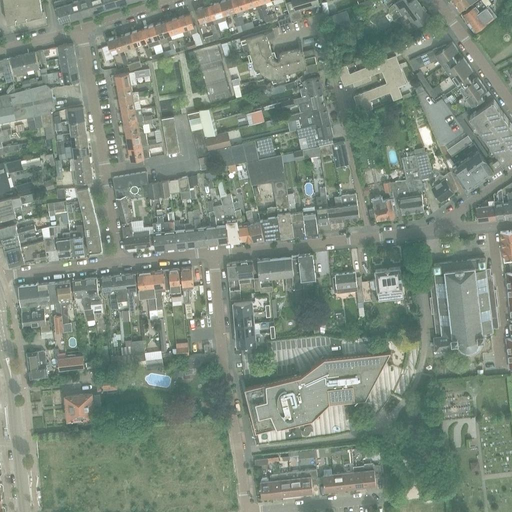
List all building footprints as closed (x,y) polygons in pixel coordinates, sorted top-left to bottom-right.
[(4,0),(8,23),(42,14),(40,0),(4,0)] [(66,0),(57,0),(54,1),(60,22),(72,18),(67,3),(66,0)] [(66,0),(67,3),(72,18),(83,15),(78,0),(77,0),(73,1),(72,0),(66,0)] [(78,0),(83,15),(95,11),(91,0),(78,0)] [(91,0),(95,11),(106,8),(103,0),(91,0)] [(236,11),(232,0),(223,0),(220,1),(224,14),(236,11)] [(247,7),(245,0),(232,0),(236,11),(237,16),(234,17),(235,21),(243,19),(241,15),(245,14),(243,8),(247,7)] [(259,3),(258,0),(245,0),(247,7),(249,12),(257,9),(261,8),(259,3)] [(268,0),(258,0),(259,3),(261,8),(257,9),(259,14),(266,11),(265,7),(267,7),(265,1),(268,0)] [(292,0),(296,10),(289,12),(289,14),(292,22),(303,19),(300,9),(319,4),(317,0),(292,0)] [(370,0),(368,0),(363,3),(356,5),(353,6),(357,14),(374,7),(370,0)] [(406,0),(398,0),(394,3),(402,15),(405,12),(417,28),(430,18),(417,0),(411,0),(408,2),(406,0)] [(455,0),(453,2),(460,11),(474,0),(455,0)] [(475,5),(470,8),(462,14),(468,23),(476,17),(475,15),(488,5),(491,3),(488,0),(479,0),(474,4),(475,5)] [(226,20),(224,14),(220,1),(208,5),(214,24),(210,25),(212,29),(219,27),(218,22),(226,20)] [(214,24),(208,5),(196,9),(200,22),(205,21),(207,26),(210,25),(214,24)] [(496,16),(488,5),(475,15),(476,17),(468,23),(475,32),(496,16)] [(346,11),(328,18),(332,30),(351,24),(346,11)] [(194,26),(190,13),(178,17),(182,30),(189,28),(191,34),(197,32),(195,25),(194,26)] [(292,22),(289,14),(284,16),(285,18),(278,21),(279,26),(292,22)] [(182,30),(178,17),(166,21),(170,34),(182,30)] [(172,39),(170,34),(166,21),(155,24),(159,38),(166,35),(168,41),(169,41),(168,40),(172,39)] [(159,38),(155,24),(143,28),(147,41),(149,47),(160,43),(158,38),(159,38)] [(221,31),(219,27),(212,29),(213,34),(207,36),(209,42),(219,38),(217,32),(221,31)] [(147,41),(143,28),(131,32),(135,45),(147,41)] [(135,45),(131,32),(119,36),(123,49),(135,45)] [(266,32),(265,33),(241,40),(242,44),(244,51),(249,50),(251,53),(253,61),(255,69),(254,69),(257,78),(262,76),(260,72),(270,79),(274,78),(275,82),(286,79),(285,73),(303,69),(304,74),(309,73),(318,71),(313,49),(303,51),(303,52),(301,52),(300,49),(300,48),(299,48),(280,53),(279,53),(281,60),(278,60),(274,58),(272,54),(268,38),(275,36),(273,33),(267,35),(266,32)] [(123,49),(119,36),(107,40),(109,45),(102,47),(106,60),(113,58),(112,53),(123,49)] [(458,49),(452,41),(447,45),(446,44),(432,50),(436,60),(439,59),(443,65),(455,57),(452,54),(458,49)] [(73,43),(58,46),(60,58),(75,55),(73,43)] [(46,62),(43,49),(38,51),(41,63),(46,62)] [(389,82),(374,88),(378,96),(390,92),(393,100),(402,97),(398,86),(406,83),(399,65),(396,55),(387,59),(384,50),(363,58),(366,67),(358,70),(363,83),(371,79),(370,75),(382,71),(385,79),(388,78),(389,82)] [(436,60),(432,50),(426,52),(431,62),(436,60)] [(39,66),(35,51),(23,54),(27,69),(39,66)] [(163,52),(151,56),(153,60),(164,56),(163,52)] [(431,62),(426,52),(421,55),(425,65),(431,62)] [(27,69),(23,54),(11,57),(15,76),(28,73),(27,69)] [(77,68),(75,55),(60,58),(62,71),(77,68)] [(425,65),(421,55),(415,57),(419,67),(425,65)] [(457,60),(455,57),(443,65),(450,75),(468,63),(463,56),(457,60)] [(419,67),(415,57),(410,60),(414,69),(419,67)] [(11,75),(7,58),(3,59),(6,70),(4,71),(6,82),(12,80),(11,75)] [(128,64),(130,70),(141,66),(140,60),(128,64)] [(472,70),(468,63),(450,75),(458,85),(469,77),(467,74),(472,70)] [(342,80),(344,85),(353,82),(354,86),(363,83),(358,70),(350,73),(346,65),(337,68),(342,80)] [(80,80),(77,68),(62,71),(64,77),(60,77),(61,83),(80,80)] [(117,87),(131,84),(137,83),(135,75),(143,74),(142,70),(134,71),(129,72),(115,74),(117,87)] [(420,71),(417,73),(422,80),(425,78),(420,71)] [(320,76),(310,79),(306,79),(303,82),(304,87),(300,88),(302,97),(323,91),(320,76)] [(471,81),(469,77),(458,85),(465,95),(482,83),(477,77),(471,81)] [(430,85),(425,78),(422,80),(427,88),(430,85)] [(15,91),(12,80),(6,82),(7,83),(2,89),(3,94),(15,91)] [(294,81),(285,84),(286,90),(296,87),(294,81)] [(487,90),(482,83),(465,95),(472,106),(485,97),(484,96),(483,97),(481,94),(487,90)] [(15,91),(3,94),(0,94),(0,121),(41,114),(51,112),(52,112),(55,110),(51,87),(46,84),(15,91)] [(133,93),(131,84),(117,87),(120,99),(139,95),(139,99),(144,98),(143,91),(133,93)] [(374,88),(353,96),(357,105),(361,103),(364,112),(373,108),(370,100),(378,96),(374,88)] [(432,88),(429,91),(434,97),(437,95),(432,88)] [(326,106),(323,91),(302,97),(281,102),(282,108),(300,104),(302,112),(326,106)] [(141,108),(139,99),(139,95),(120,99),(122,111),(135,109),(141,108)] [(452,104),(447,97),(444,99),(449,107),(452,104)] [(493,98),(485,104),(469,115),(473,121),(476,119),(500,153),(493,158),(491,158),(463,119),(463,117),(471,112),(468,109),(456,117),(479,149),(480,150),(479,150),(485,159),(486,158),(488,162),(494,170),(511,157),(511,124),(504,114),(504,113),(503,113),(499,107),(499,106),(498,106),(493,98)] [(457,112),(452,104),(449,107),(454,114),(457,112)] [(83,106),(73,108),(68,108),(70,121),(85,119),(83,106)] [(330,121),(326,106),(302,112),(287,116),(288,122),(312,116),(312,117),(314,117),(316,123),(330,121)] [(218,134),(215,120),(212,108),(199,110),(200,111),(201,116),(202,121),(203,127),(205,133),(206,137),(218,134)] [(137,116),(135,109),(122,111),(124,124),(143,120),(144,124),(148,123),(147,115),(143,116),(143,115),(137,116)] [(252,112),(255,123),(264,121),(261,109),(252,112)] [(201,116),(200,111),(188,113),(189,119),(201,116)] [(52,125),(51,112),(41,114),(43,127),(52,125)] [(202,121),(201,116),(189,119),(190,124),(202,121)] [(86,131),(85,119),(70,121),(71,133),(86,131)] [(143,120),(124,124),(126,136),(145,132),(143,125),(144,124),(143,120)] [(203,127),(202,121),(190,124),(192,130),(203,127)] [(333,135),(330,121),(316,123),(316,124),(297,128),(298,136),(308,134),(311,146),(321,144),(321,142),(323,142),(322,138),(333,135)] [(2,130),(0,122),(0,135),(10,134),(12,133),(11,128),(2,130)] [(175,128),(174,122),(162,124),(163,130),(175,128)] [(54,137),(52,125),(43,127),(41,127),(42,137),(47,136),(47,139),(54,137)] [(205,133),(203,127),(192,130),(193,135),(205,133)] [(88,144),(86,131),(71,133),(73,145),(88,144)] [(228,131),(218,134),(206,137),(206,138),(208,144),(209,149),(210,155),(212,160),(212,161),(223,159),(225,165),(246,160),(246,161),(258,159),(254,139),(231,144),(228,131)] [(147,140),(145,132),(126,136),(128,148),(148,144),(148,148),(153,147),(151,140),(147,140)] [(177,139),(176,133),(164,135),(166,141),(177,139)] [(11,139),(10,134),(0,135),(0,147),(3,146),(2,141),(11,139)] [(254,139),(258,159),(274,155),(273,151),(269,152),(266,136),(254,139)] [(161,138),(151,140),(153,147),(163,145),(161,138)] [(208,144),(206,138),(195,141),(196,147),(208,144)] [(345,140),(331,143),(333,153),(335,163),(342,161),(341,154),(348,152),(345,140)] [(6,145),(3,146),(0,147),(0,153),(20,148),(20,143),(6,145)] [(319,146),(321,155),(333,153),(331,143),(319,146)] [(90,156),(88,144),(73,145),(75,157),(90,156)] [(148,144),(128,148),(131,161),(131,160),(150,157),(148,148),(148,144)] [(180,151),(178,145),(167,147),(168,153),(180,151)] [(311,157),(321,155),(319,146),(309,148),(311,157)] [(414,149),(415,150),(421,179),(433,176),(430,164),(427,152),(425,152),(424,147),(414,149)] [(210,155),(209,149),(197,152),(199,157),(210,155)] [(303,158),(301,150),(293,152),(295,160),(303,158)] [(423,189),(421,179),(415,150),(406,152),(407,156),(402,157),(406,179),(390,182),(392,190),(396,207),(401,207),(402,213),(424,210),(422,194),(420,194),(419,189),(423,189)] [(479,150),(453,168),(459,176),(459,177),(460,177),(462,180),(461,180),(462,181),(467,189),(480,180),(484,177),(494,170),(488,162),(486,158),(485,159),(479,150)] [(282,154),(274,155),(258,159),(246,161),(251,184),(273,181),(286,179),(282,154)] [(212,160),(210,155),(199,157),(200,163),(212,160)] [(91,168),(90,156),(75,157),(71,158),(72,170),(91,168)] [(40,161),(39,157),(21,162),(21,159),(4,163),(4,162),(0,163),(0,191),(10,188),(6,172),(10,171),(10,172),(42,163),(41,160),(40,161)] [(212,163),(212,161),(212,160),(200,163),(202,170),(205,169),(213,167),(212,163)] [(216,177),(213,167),(205,169),(207,179),(216,177)] [(93,186),(91,168),(72,170),(74,183),(75,183),(76,189),(77,188),(88,187),(93,186)] [(433,187),(432,188),(435,193),(441,201),(458,189),(450,171),(443,176),(439,175),(432,173),(433,176),(436,177),(435,181),(433,183),(432,186),(433,187)] [(121,188),(119,176),(112,177),(115,189),(121,188)] [(188,177),(178,179),(179,191),(180,199),(191,197),(188,177)] [(179,191),(178,179),(168,180),(170,193),(179,191)] [(288,194),(286,179),(273,181),(277,206),(281,232),(281,234),(290,233),(291,229),(293,228),(291,211),(288,194)] [(18,186),(20,194),(38,188),(36,180),(18,186)] [(158,181),(160,194),(170,193),(168,180),(158,181)] [(226,194),(223,180),(217,181),(225,211),(228,223),(231,242),(242,240),(235,210),(231,194),(226,194)] [(158,181),(148,183),(150,198),(160,196),(160,194),(158,181)] [(382,196),(378,197),(373,198),(375,208),(369,209),(371,219),(377,218),(379,219),(398,215),(396,207),(392,190),(390,182),(390,181),(383,182),(385,192),(389,191),(390,198),(383,200),(382,196)] [(98,226),(88,187),(77,188),(83,213),(86,234),(87,242),(88,251),(100,250),(102,248),(100,232),(98,226)] [(327,206),(325,187),(320,188),(321,196),(320,196),(316,197),(319,224),(329,222),(327,206)] [(503,203),(501,189),(497,192),(498,201),(494,201),(497,219),(505,218),(503,203)] [(37,200),(35,192),(20,196),(11,197),(0,200),(0,218),(7,217),(16,215),(15,209),(22,208),(21,203),(37,200)] [(294,193),(288,194),(291,211),(293,228),(294,233),(293,233),(293,234),(305,233),(306,233),(303,211),(296,212),(294,193)] [(356,193),(347,195),(341,195),(344,220),(359,218),(357,198),(356,193)] [(213,201),(211,194),(205,195),(210,216),(211,225),(206,226),(209,244),(219,243),(215,215),(214,206),(213,201)] [(344,220),(341,195),(334,196),(335,206),(327,206),(329,222),(344,220)] [(128,208),(125,196),(116,198),(123,223),(123,226),(125,247),(155,244),(154,233),(149,233),(149,230),(135,232),(134,227),(132,228),(130,212),(130,208),(128,208)] [(511,217),(511,199),(508,200),(508,203),(503,203),(505,218),(511,217)] [(497,219),(494,201),(494,205),(476,207),(478,221),(497,219)] [(67,213),(67,212),(67,211),(65,211),(64,205),(54,206),(55,215),(67,213)] [(220,212),(218,205),(214,206),(215,215),(219,243),(231,242),(228,223),(225,211),(220,212)] [(260,221),(264,238),(277,237),(276,232),(281,232),(277,206),(268,207),(268,209),(267,210),(268,219),(260,220),(260,221)] [(314,207),(302,208),(303,211),(306,233),(318,232),(315,209),(314,209),(314,207)] [(240,209),(235,210),(242,240),(253,239),(249,222),(243,223),(242,221),(243,221),(240,209)] [(163,221),(162,210),(157,211),(158,222),(159,231),(154,232),(154,233),(155,244),(156,250),(166,249),(163,221)] [(194,210),(193,210),(188,211),(189,219),(190,222),(184,223),(187,247),(198,245),(194,210)] [(200,217),(199,210),(194,210),(198,245),(209,244),(206,226),(201,226),(200,217)] [(253,216),(251,211),(246,212),(248,217),(249,222),(253,239),(264,238),(260,221),(254,222),(253,216)] [(177,248),(174,220),(163,221),(166,249),(177,248)] [(179,220),(174,220),(177,248),(187,247),(184,223),(179,223),(179,220)] [(16,223),(9,224),(0,226),(0,229),(2,237),(18,232),(19,234),(23,233),(37,229),(35,224),(17,229),(16,223)] [(76,225),(77,230),(69,231),(70,232),(72,253),(85,252),(84,242),(83,236),(84,236),(83,224),(76,225)] [(58,235),(57,225),(50,226),(51,236),(54,236),(58,235)] [(503,257),(504,262),(511,261),(511,256),(511,255),(511,241),(511,230),(500,231),(503,257)] [(23,233),(19,234),(18,232),(2,237),(5,248),(21,244),(21,245),(33,242),(38,240),(37,237),(35,236),(24,239),(23,233)] [(72,253),(70,232),(63,233),(63,237),(57,238),(59,255),(72,253)] [(51,236),(43,237),(44,239),(46,251),(55,250),(54,236),(51,236)] [(38,240),(33,242),(21,245),(21,244),(5,248),(9,265),(25,261),(24,255),(46,251),(44,239),(38,240)] [(316,277),(313,253),(292,255),(295,288),(297,305),(302,304),(300,288),(303,288),(302,278),(316,277)] [(272,259),(270,259),(272,277),(286,276),(287,289),(295,288),(292,255),(291,256),(291,257),(272,259)] [(258,259),(259,269),(260,278),(272,277),(270,259),(270,258),(258,259)] [(436,349),(454,347),(455,347),(456,347),(458,349),(459,351),(462,352),(464,354),(467,354),(469,354),(472,354),(474,353),(476,352),(478,350),(480,348),(481,346),(482,344),(482,342),(482,339),(482,337),(484,337),(484,332),(493,331),(492,328),(498,327),(496,306),(498,306),(496,289),(494,289),(492,274),(490,274),(490,268),(486,268),(485,266),(487,265),(486,259),(485,258),(479,258),(439,262),(439,263),(434,264),(433,265),(434,271),(435,272),(435,274),(431,275),(432,281),(430,281),(432,297),(430,297),(432,313),(434,313),(436,336),(434,336),(436,349)] [(253,260),(237,262),(239,278),(239,285),(246,284),(246,282),(251,282),(250,276),(254,276),(253,260)] [(239,278),(237,262),(227,263),(229,286),(234,286),(233,279),(239,278)] [(194,286),(192,266),(181,268),(182,277),(184,303),(190,302),(189,289),(188,289),(188,287),(194,286)] [(377,279),(362,281),(364,301),(379,299),(379,298),(403,295),(402,285),(404,285),(404,276),(401,277),(400,267),(375,269),(377,279)] [(169,269),(170,276),(172,295),(182,294),(180,278),(179,268),(169,269)] [(169,288),(167,269),(153,271),(157,309),(163,308),(162,292),(161,292),(161,289),(169,288)] [(157,309),(153,271),(137,272),(140,297),(150,296),(150,298),(148,298),(150,320),(158,319),(157,309)] [(364,301),(362,281),(361,276),(356,277),(355,272),(336,274),(336,277),(333,277),(335,292),(338,292),(357,290),(358,301),(364,301)] [(135,273),(124,274),(126,290),(127,291),(128,300),(129,311),(135,310),(133,289),(137,289),(135,273)] [(126,290),(124,274),(113,275),(115,291),(116,291),(116,293),(117,293),(118,301),(128,300),(127,291),(126,290)] [(115,291),(113,275),(102,276),(103,293),(110,292),(111,309),(119,308),(118,301),(117,293),(116,293),(116,291),(115,291)] [(99,295),(97,277),(85,278),(87,295),(88,295),(88,297),(90,297),(92,308),(93,308),(94,313),(103,312),(102,299),(99,295)] [(87,295),(85,278),(73,280),(74,296),(83,295),(84,309),(85,309),(89,325),(95,325),(94,313),(93,308),(92,308),(91,304),(90,297),(88,297),(88,295),(87,295)] [(70,280),(58,281),(60,303),(61,303),(67,303),(70,302),(70,297),(72,296),(71,290),(70,280)] [(60,303),(58,281),(49,282),(51,302),(55,302),(57,315),(54,315),(56,332),(64,332),(63,323),(61,308),(61,303),(60,303)] [(51,302),(49,282),(39,283),(42,307),(45,307),(45,310),(52,310),(51,302)] [(42,307),(39,283),(20,285),(19,287),(24,327),(41,325),(46,325),(46,321),(45,310),(45,307),(42,307)] [(230,291),(230,300),(241,299),(240,290),(230,291)] [(235,313),(253,312),(252,301),(234,302),(235,313)] [(235,314),(236,324),(254,323),(253,312),(235,314)] [(164,319),(159,319),(162,351),(167,350),(164,319)] [(49,320),(46,321),(46,325),(41,325),(41,332),(50,331),(49,320)] [(236,324),(237,335),(255,333),(254,323),(236,324)] [(237,335),(238,346),(256,345),(255,333),(237,335)] [(177,355),(189,354),(188,342),(176,343),(177,355)] [(98,346),(99,357),(100,365),(110,364),(107,345),(98,346)] [(133,347),(134,355),(134,361),(146,360),(144,345),(133,347)] [(39,350),(37,351),(27,352),(29,367),(47,365),(47,362),(46,358),(40,359),(39,350)] [(256,431),(313,417),(330,402),(365,398),(391,351),(325,358),(301,373),(245,388),(256,431)] [(214,352),(213,352),(186,356),(188,369),(216,364),(214,352)] [(84,359),(83,355),(58,357),(59,368),(61,370),(84,367),(84,359)] [(122,355),(111,356),(112,364),(123,362),(122,355)] [(100,365),(99,357),(92,358),(93,362),(86,362),(86,359),(84,359),(84,367),(100,365)] [(49,362),(47,362),(47,365),(29,367),(30,378),(48,376),(47,367),(49,367),(49,362)] [(128,379),(127,371),(119,372),(120,380),(128,379)] [(116,384),(115,376),(97,377),(98,389),(116,388),(125,387),(125,383),(116,384)] [(91,393),(66,395),(68,419),(94,416),(91,393)] [(305,435),(307,435),(309,433),(311,431),(311,430),(313,430),(313,431),(313,429),(312,427),(310,425),(307,425),(305,426),(304,429),(304,430),(301,430),(301,429),(301,431),(302,433),(305,435)] [(342,454),(341,450),(341,446),(331,447),(332,455),(342,454)] [(374,465),(374,463),(364,464),(364,470),(366,486),(376,485),(375,477),(381,476),(380,464),(374,465)] [(335,489),(333,473),(332,473),(332,468),(323,469),(324,474),(323,474),(323,477),(317,478),(318,483),(324,483),(325,490),(335,489)] [(316,469),(300,470),(303,493),(313,492),(312,484),(318,483),(317,478),(316,469)] [(303,493),(300,470),(290,471),(292,494),(303,493)] [(366,486),(364,470),(354,471),(355,487),(366,486)] [(292,494),(290,471),(280,472),(280,473),(281,479),(282,495),(292,494)] [(355,487),(354,471),(344,472),(345,488),(355,487)] [(345,488),(344,472),(333,473),(335,489),(345,488)] [(270,475),(270,480),(272,496),(282,495),(281,479),(280,473),(270,475)] [(272,496),(270,480),(268,480),(268,478),(266,477),(263,477),(261,479),(261,481),(260,481),(260,485),(259,485),(260,487),(261,487),(262,497),(272,496)]
